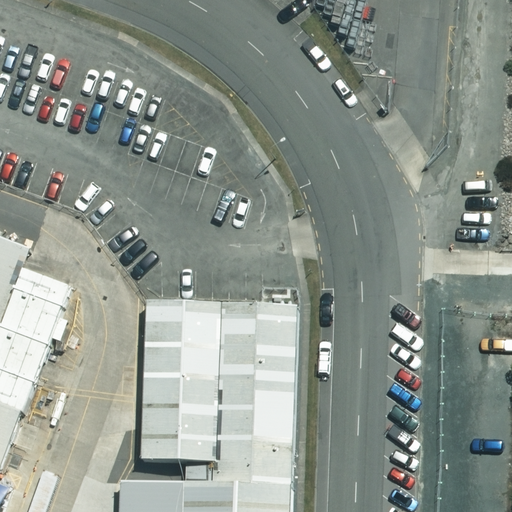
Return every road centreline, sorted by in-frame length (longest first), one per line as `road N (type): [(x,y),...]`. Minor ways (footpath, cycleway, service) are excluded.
road 1 (unclassified): [(355,511),(361,301),(344,177),(283,75),(222,19),(187,0)]
road 2 (unknown): [(295,243),(214,249),(188,240),(103,173),(0,129)]
